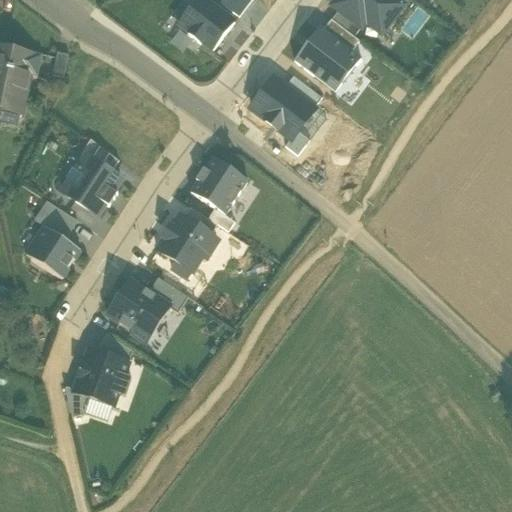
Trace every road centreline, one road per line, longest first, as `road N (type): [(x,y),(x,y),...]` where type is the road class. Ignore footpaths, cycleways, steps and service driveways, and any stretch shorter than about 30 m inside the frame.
road 1 (unclassified): [(206,120),(357,234),(511,377)]
road 2 (residential): [(72,322),(206,120)]
road 3 (track): [(80,511),(47,375),(72,322)]
road 4 (residential): [(206,120),(295,0)]
road 5 (unclassified): [(98,38),(206,120)]
